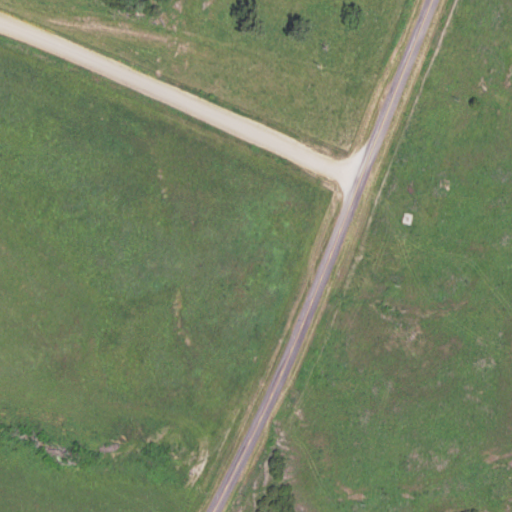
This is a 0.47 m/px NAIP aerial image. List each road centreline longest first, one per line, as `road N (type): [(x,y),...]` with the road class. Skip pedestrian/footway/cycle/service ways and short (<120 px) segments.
road 1 (secondary): [(209,511),(288,348),(428,0)]
road 2 (residential): [(358,178),(0,61)]
